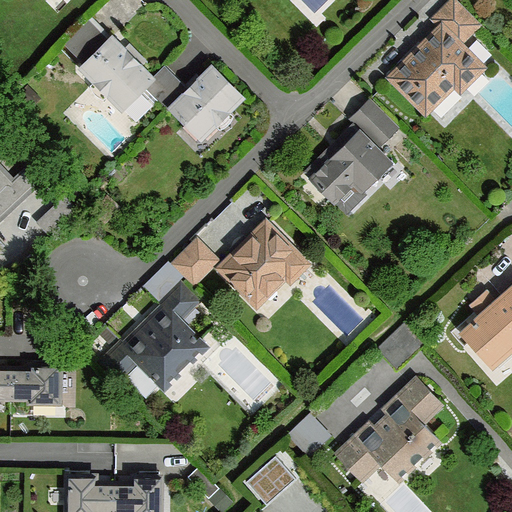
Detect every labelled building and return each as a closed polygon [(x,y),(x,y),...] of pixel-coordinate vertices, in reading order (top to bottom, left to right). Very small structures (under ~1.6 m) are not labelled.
[(461,44),(481,25),(456,0),(454,0),(435,19),(443,27),(391,77),(428,115),(456,87),(460,92),(485,68),(461,44)] [(158,75),(115,32),(108,39),(89,20),(62,47),(133,120),(159,94),(204,139),(248,96),(215,62),(189,88),(167,65),(158,75)] [(350,115),(380,144),(399,126),(369,96),(359,106),(350,115)] [(356,126),(309,172),(345,209),(363,191),(361,188),(390,160),(356,126)] [(0,215),(35,182),(25,171),(13,182),(0,167),(0,215)] [(270,221),(221,268),(258,305),(287,276),(292,281),(311,263),(270,221)] [(194,284),(219,260),(201,240),(176,264),(194,284)] [(511,282),(460,327),(492,364),(511,347),(511,282)] [(183,284),(103,362),(119,379),(139,360),(166,387),(208,346),(181,319),(200,301),(183,284)] [(379,349),(396,368),(425,341),(405,320),(394,330),(396,332),(379,349)] [(12,369),(12,400),(31,400),(31,404),(61,404),(62,366),(31,365),(31,369),(12,369)] [(0,399),(12,400),(12,369),(0,368),(0,399)] [(397,474),(436,436),(423,423),(443,404),(416,376),(337,452),(360,476),(380,456),(397,474)] [(309,454),(331,434),(312,414),(290,434),(309,454)] [(301,477),(281,454),(247,482),(267,505),(301,477)] [(201,467),(190,477),(210,499),(221,488),(201,467)] [(117,511),(118,483),(100,483),(100,475),(70,475),(69,511),(117,511)] [(139,483),(118,483),(117,511),(164,511),(165,476),(139,476),(139,483)]
